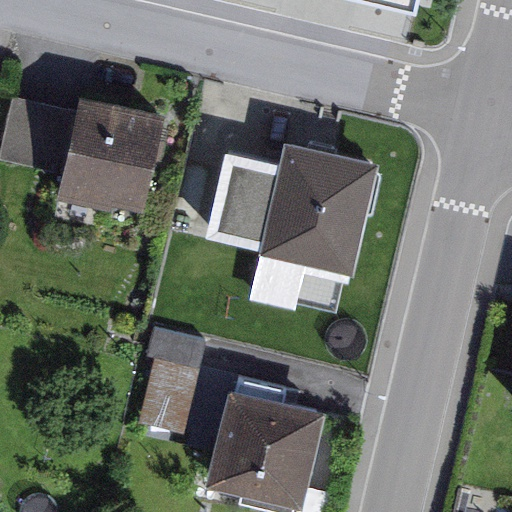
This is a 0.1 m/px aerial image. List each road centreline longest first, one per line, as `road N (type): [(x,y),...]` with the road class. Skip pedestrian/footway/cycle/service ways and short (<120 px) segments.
road 1 (residential): [(496,115),(6,0)]
road 2 (residential): [(402,511),(496,115)]
